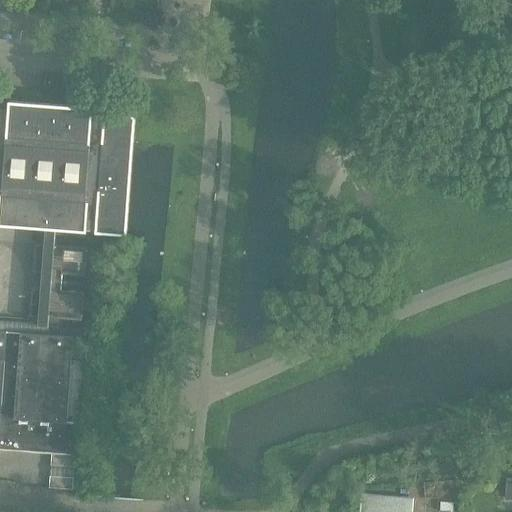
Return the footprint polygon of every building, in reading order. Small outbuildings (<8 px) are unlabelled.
[(0,225),(46,229),(45,245),(35,244),(33,273),(43,273),(42,289),(32,288),(30,317),(39,317),(39,326),(49,327),(49,318),(82,321),(84,293),(51,290),(52,280),(52,274),(85,277),(88,248),(55,246),(56,230),(127,235),(136,116),(105,114),(105,117),(93,116),(93,108),(9,102),(9,110),(0,109),(0,225)] [(87,362),(71,361),(73,338),(74,338),(74,337),(0,331),(0,450),(80,456),(83,423),(82,423),(87,362)] [(76,456),(52,454),(51,466),(75,468),(76,456)] [(74,478),(50,477),(49,489),(74,490),(74,478)] [(412,511),(414,499),(362,494),(360,511),(412,511)]
